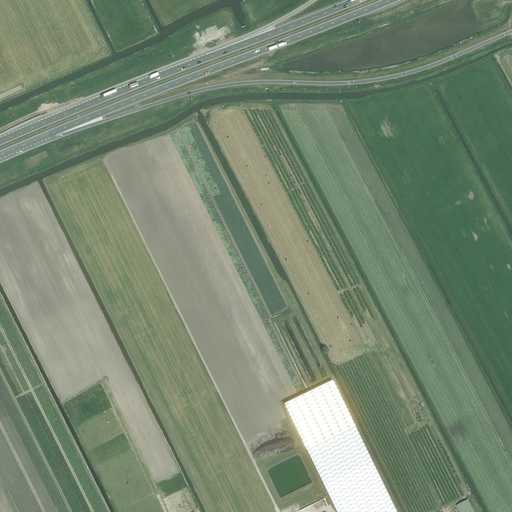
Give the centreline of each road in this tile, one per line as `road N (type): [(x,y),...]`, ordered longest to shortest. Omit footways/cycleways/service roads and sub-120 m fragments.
road 1 (trunk): [(54,132),(213,86),(394,76),(511,31)]
road 2 (trunk): [(54,132),(390,0)]
road 3 (trunk): [(207,57),(0,141)]
road 4 (trunk): [(357,0),(207,57)]
road 5 (trunk): [(314,0),(207,57)]
